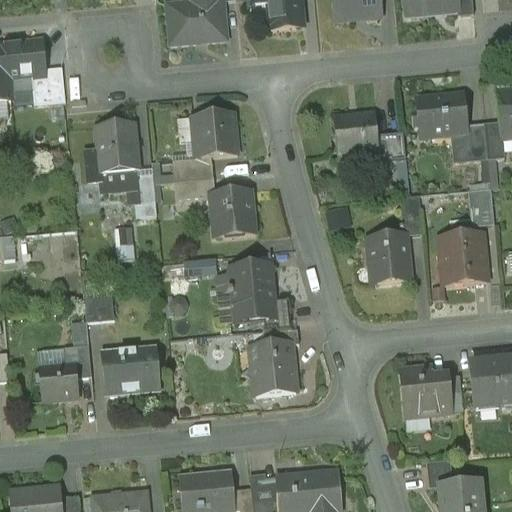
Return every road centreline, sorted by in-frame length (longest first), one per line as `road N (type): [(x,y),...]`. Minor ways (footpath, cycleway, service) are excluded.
road 1 (residential): [(0,458),(368,421)]
road 2 (residential): [(347,348),(269,76)]
road 3 (residential): [(269,76),(511,43)]
road 4 (residential): [(111,62),(145,87),(269,76)]
road 5 (residential): [(347,348),(511,329)]
